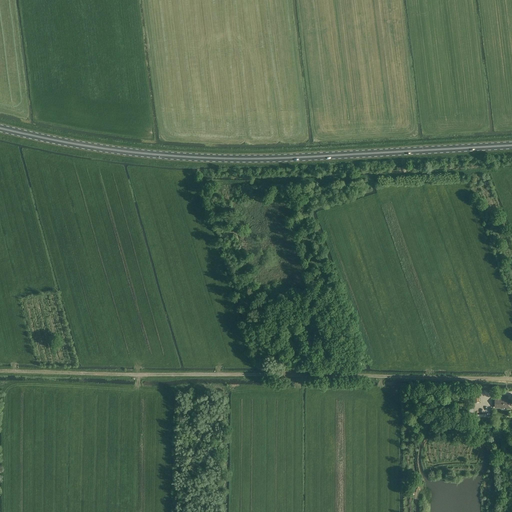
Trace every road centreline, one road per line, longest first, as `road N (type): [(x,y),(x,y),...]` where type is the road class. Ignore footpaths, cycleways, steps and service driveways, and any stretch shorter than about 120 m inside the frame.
road 1 (primary): [(0,128),(203,158),(511,145)]
road 2 (track): [(511,379),(0,370)]
